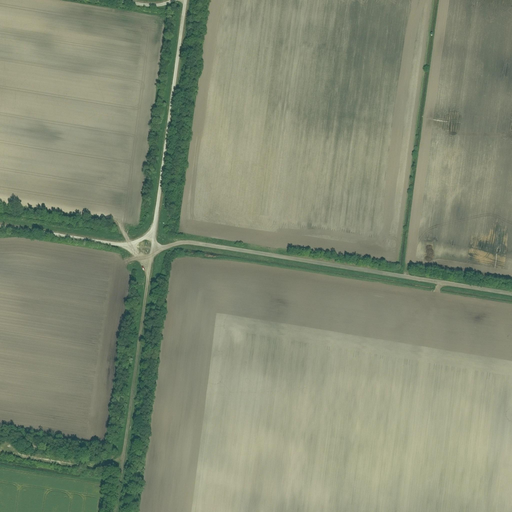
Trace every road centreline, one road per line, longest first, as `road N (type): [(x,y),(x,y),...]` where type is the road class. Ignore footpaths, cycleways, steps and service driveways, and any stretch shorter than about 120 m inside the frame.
road 1 (unclassified): [(511,293),(198,241),(153,249)]
road 2 (track): [(150,273),(118,511)]
road 3 (track): [(186,0),(156,230)]
road 4 (track): [(156,230),(116,243),(0,224)]
